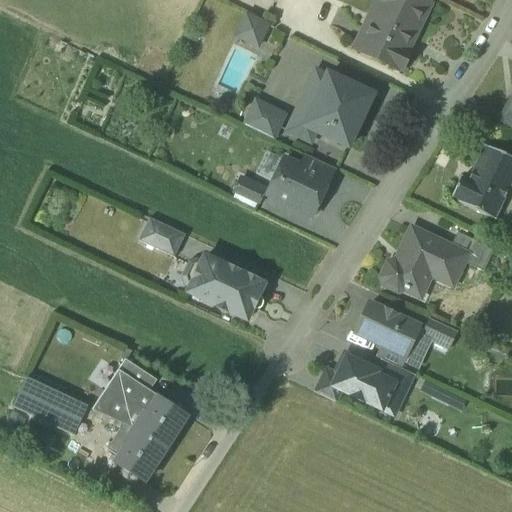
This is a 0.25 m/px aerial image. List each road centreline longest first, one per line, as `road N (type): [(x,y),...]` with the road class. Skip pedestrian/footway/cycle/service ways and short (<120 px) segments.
road 1 (residential): [(288,351),(511,0)]
road 2 (residential): [(288,351),(184,511)]
